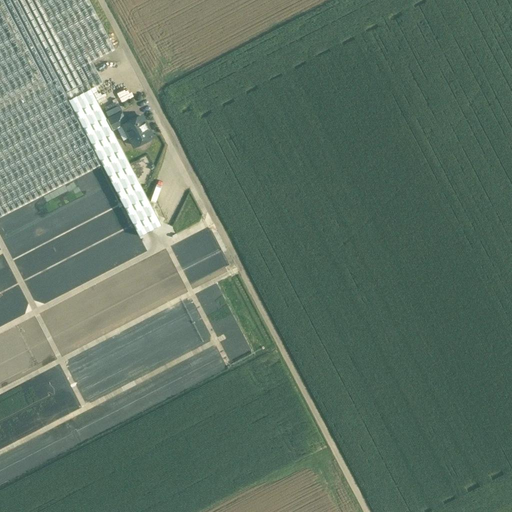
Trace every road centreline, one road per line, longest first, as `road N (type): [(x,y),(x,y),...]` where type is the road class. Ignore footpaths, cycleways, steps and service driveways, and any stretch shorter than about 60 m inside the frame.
road 1 (track): [(368,511),(104,0)]
road 2 (track): [(0,330),(218,220)]
